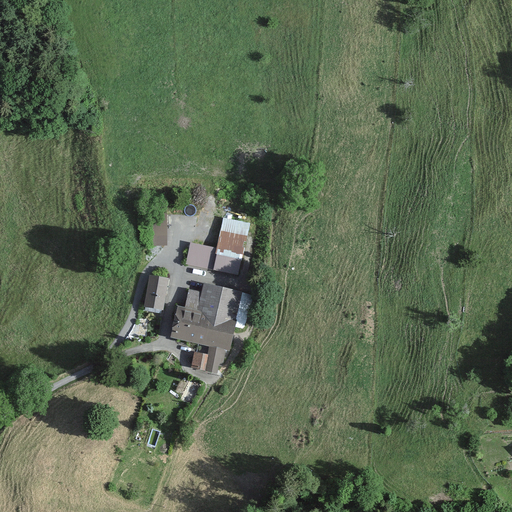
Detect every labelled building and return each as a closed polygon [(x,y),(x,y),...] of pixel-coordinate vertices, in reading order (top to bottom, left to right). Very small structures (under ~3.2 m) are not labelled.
[(167,213),(152,213),(154,243),(168,242),(167,213)] [(218,248),(192,243),(188,262),(238,272),(249,222),(224,217),(218,248)] [(169,278),(151,275),(146,305),(163,308),(169,278)] [(253,295),(206,285),(205,292),(190,289),(186,307),(179,306),(172,338),(211,346),(226,349),(230,350),(235,328),(242,330),(248,304),(251,304),(253,295)] [(226,349),(211,346),(209,355),(206,370),(218,372),(219,366),(222,366),(226,349)] [(209,355),(195,352),(192,367),(206,370),(209,355)] [(202,385),(190,379),(180,400),(192,406),(202,385)]
